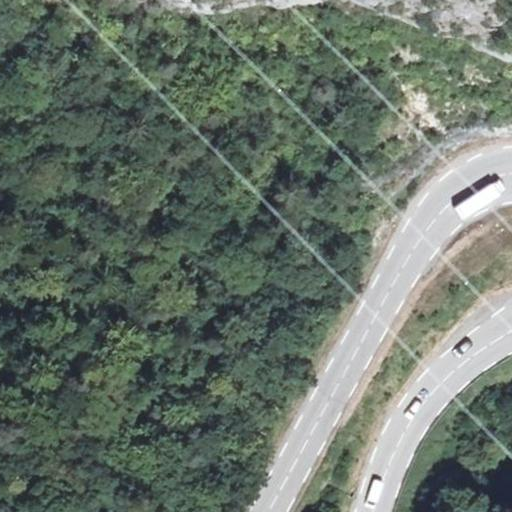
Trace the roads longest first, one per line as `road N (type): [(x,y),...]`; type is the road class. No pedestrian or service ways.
road 1 (secondary): [(511,177),(459,197),(416,241),(267,511)]
road 2 (secondary): [(374,511),(385,469),(428,398),(511,333)]
